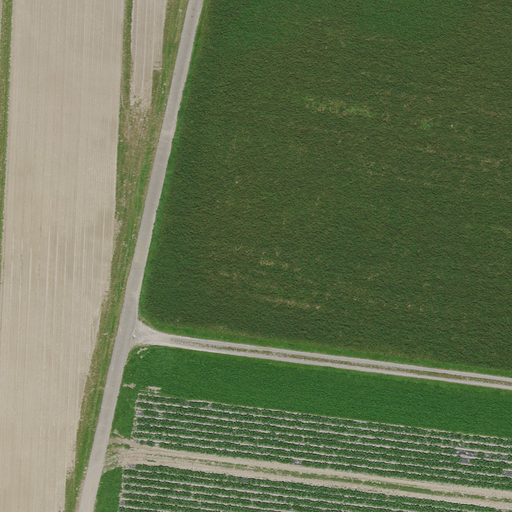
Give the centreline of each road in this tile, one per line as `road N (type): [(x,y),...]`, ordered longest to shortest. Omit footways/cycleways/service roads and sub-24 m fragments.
road 1 (residential): [(199,0),(90,511)]
road 2 (track): [(511,388),(127,340)]
